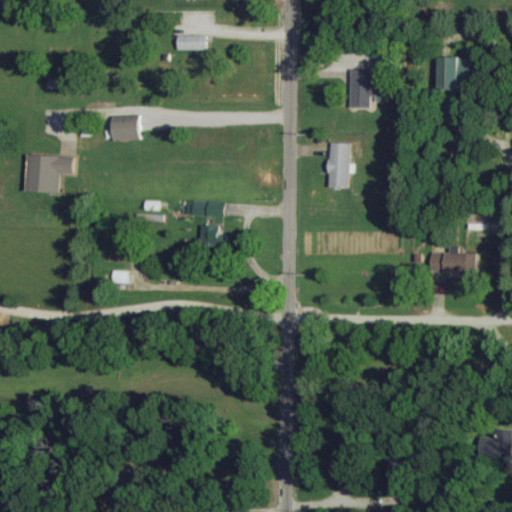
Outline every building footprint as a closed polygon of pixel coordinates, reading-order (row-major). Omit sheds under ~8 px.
[(181,50),(209,49),(208,34),(181,34),(181,50)] [(441,57),(441,88),(462,88),(462,83),(474,83),(473,56),(441,57)] [(354,107),(376,106),(376,98),(394,98),(393,74),(376,74),(376,68),(354,68),(354,107)] [(144,139),(143,120),(115,121),(116,140),(144,139)] [(353,187),(353,173),(358,173),(359,163),(354,163),(354,142),(333,142),(332,187),(353,187)] [(77,173),(77,155),(31,153),(30,191),(63,192),(64,173),(77,173)] [(228,216),(229,201),(190,200),(190,215),(228,216)] [(222,225),(204,224),(204,247),(228,248),(229,233),(222,233),(222,225)] [(478,272),(478,253),(461,253),(461,245),(454,245),(454,252),(435,251),(434,271),(478,272)] [(511,429),(500,429),(500,437),(483,437),(484,462),(511,461),(511,429)]
